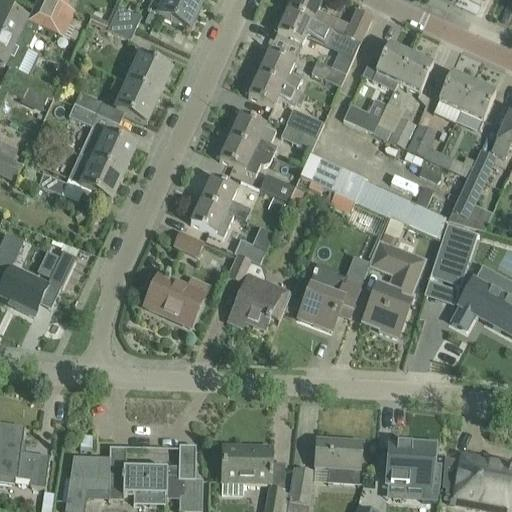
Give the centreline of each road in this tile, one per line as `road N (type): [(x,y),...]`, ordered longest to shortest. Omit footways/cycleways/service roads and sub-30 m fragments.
road 1 (residential): [(101,371),(450,393),(511,404)]
road 2 (residential): [(101,371),(113,284),(244,0)]
road 3 (residential): [(511,60),(376,0)]
